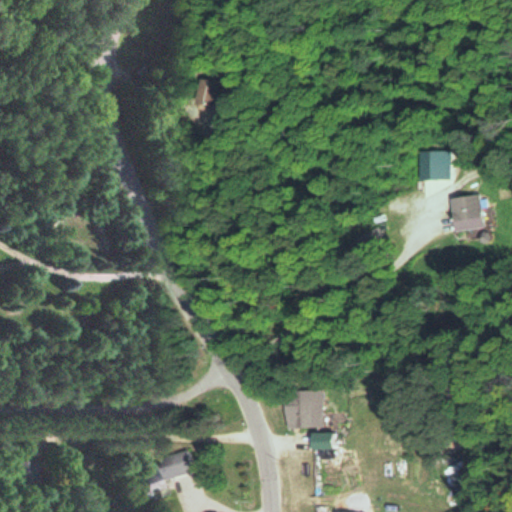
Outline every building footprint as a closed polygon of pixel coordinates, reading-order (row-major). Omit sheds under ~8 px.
[(211,103),(228,105),(232,81),(215,78),(211,103)] [(463,230),(491,225),(485,192),(457,197),(463,230)] [(290,426),(323,426),(323,396),(290,396),(290,426)] [(169,465),(130,473),(134,491),(203,477),(197,447),(167,453),(169,465)] [(12,492),(33,492),(33,460),(12,460),(12,492)]
